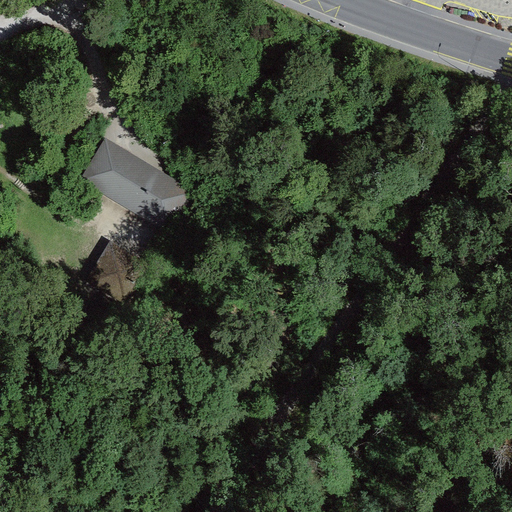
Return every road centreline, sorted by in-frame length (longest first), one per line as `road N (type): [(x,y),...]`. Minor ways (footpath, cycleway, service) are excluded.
road 1 (track): [(218,511),(511,85)]
road 2 (unclassified): [(511,60),(344,0)]
